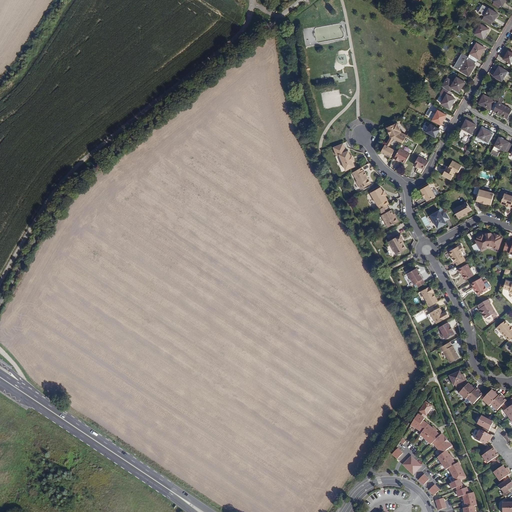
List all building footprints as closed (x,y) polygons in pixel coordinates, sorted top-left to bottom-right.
[(482,15),(492,21),(493,21),(498,13),(486,7),(482,15)] [(478,18),(490,25),(492,21),(482,15),(481,14),(478,18)] [(483,39),(489,29),(480,24),(475,34),(483,39)] [(468,57),(476,62),(478,59),(479,59),(485,48),(476,43),(468,57)] [(511,64),(511,61),(511,52),(508,51),(503,59),(511,64)] [(475,65),(476,62),(468,57),(463,54),(461,57),(467,60),(460,71),(469,76),(475,65)] [(502,81),(508,72),(499,67),(493,76),(502,81)] [(459,92),(466,82),(457,77),(451,87),(459,92)] [(450,96),(452,92),(444,88),(441,93),(442,99),(444,100),(441,104),(450,109),(456,99),(450,96)] [(490,109),(494,111),(501,98),(497,96),(495,101),(484,95),(479,104),(490,110),(490,109)] [(501,98),(494,111),(496,112),(496,113),(508,119),(511,110),(511,109),(502,104),(504,100),(501,98)] [(441,125),(447,115),(438,110),(432,121),(441,125)] [(472,134),(476,125),(466,120),(462,128),(472,134)] [(397,123),(387,127),(391,137),(391,136),(394,138),(401,142),(405,136),(404,134),(402,133),(397,123)] [(441,129),(431,124),(426,132),(436,137),(441,129)] [(488,142),(492,134),(483,129),(478,137),(488,142)] [(505,151),(509,143),(499,137),(491,153),(498,156),(500,152),(498,151),(499,148),(505,151)] [(344,143),(333,147),(337,155),(340,154),(342,159),(341,161),(342,164),(344,164),(346,170),(355,166),(353,160),(351,156),(349,150),(347,151),(344,143)] [(395,150),(389,147),(386,145),(385,145),(381,152),(391,157),(395,150)] [(400,149),(394,159),(398,161),(399,159),(400,160),(400,161),(405,163),(410,154),(400,149)] [(424,170),(428,162),(418,156),(414,165),(418,167),(424,170)] [(90,164),(83,157),(73,165),(80,173),(90,164)] [(446,169),(443,175),(451,179),(453,175),(454,176),(456,171),(459,172),(462,166),(453,161),(449,167),(447,169),(446,169)] [(361,167),(352,172),(357,180),(357,182),(360,188),(362,188),(371,183),(368,178),(366,176),(367,176),(364,170),(363,171),(361,167)] [(436,196),(429,185),(421,189),(423,192),(422,193),(425,197),(426,197),(428,200),(436,196)] [(387,205),(389,203),(387,200),(388,200),(385,195),(383,191),(380,187),(371,192),(380,209),(387,205)] [(491,204),(494,193),(479,189),(476,200),(481,201),(481,202),(487,204),(487,203),(491,204)] [(511,207),(511,196),(504,193),(501,203),(506,205),(505,205),(510,207),(511,207)] [(467,202),(455,208),(457,213),(456,214),(459,219),(466,215),(465,214),(467,213),(471,210),(467,202)] [(380,209),(379,209),(382,215),(381,216),(388,227),(398,222),(395,217),(394,218),(393,215),(393,214),(391,210),(390,211),(387,205),(380,209)] [(445,221),(450,218),(445,210),(441,212),(439,210),(431,215),(438,228),(447,223),(445,221)] [(477,242),(472,245),(476,252),(487,247),(488,247),(490,247),(492,246),(498,248),(502,237),(500,236),(500,235),(494,233),(494,234),(491,233),(491,234),(487,234),(486,233),(484,234),(483,233),(477,236),(478,238),(475,239),(477,242)] [(406,249),(403,244),(401,241),(402,240),(403,239),(401,235),(389,241),(396,254),(406,249)] [(511,241),(507,239),(503,250),(511,253),(511,241)] [(455,261),(457,264),(465,260),(457,246),(448,251),(451,255),(452,255),(453,257),(452,257),(454,261),(455,261)] [(473,275),(467,263),(458,268),(460,272),(461,272),(465,279),(473,275)] [(418,288),(425,284),(416,269),(408,274),(414,285),(416,284),(418,288)] [(480,277),(471,282),(473,286),(476,291),(478,295),(487,289),(480,277)] [(511,280),(511,281),(511,282),(505,279),(502,287),(509,289),(509,290),(511,291),(511,280)] [(429,307),(438,303),(432,293),(431,291),(432,291),(430,287),(421,292),(427,302),(426,303),(429,307)] [(488,298),(477,305),(479,308),(481,307),(483,312),(482,315),(484,317),(486,318),(491,315),(492,317),(496,314),(490,302),(488,298)] [(440,313),(441,312),(439,308),(430,314),(436,324),(445,319),(442,314),(441,314),(440,313)] [(499,331),(509,341),(511,338),(511,337),(511,327),(510,326),(508,324),(505,320),(496,327),(499,331)] [(448,323),(439,328),(445,340),(454,334),(452,331),(453,331),(450,326),(448,323)] [(450,342),(440,348),(442,352),(444,351),(450,363),(459,358),(457,353),(456,353),(455,351),(455,350),(453,346),(452,346),(450,342)] [(457,384),(462,382),(466,381),(464,376),(462,377),(461,375),(460,372),(449,376),(454,386),(457,384)] [(467,398),(475,389),(473,387),(471,386),(469,383),(466,386),(462,390),(459,393),(466,399),(467,398)] [(481,397),(483,395),(483,394),(476,388),(475,389),(467,398),(474,404),(481,397)] [(491,404),(499,396),(496,394),(495,392),(492,390),(486,397),(483,399),(483,400),(490,406),(491,404)] [(502,406),(506,401),(507,401),(500,394),(499,396),(491,404),(498,410),(502,406)] [(426,411),(427,412),(433,402),(426,398),(420,408),(421,408),(426,411)] [(418,410),(411,422),(417,426),(423,417),(423,418),(425,415),(424,414),(419,411),(418,410)] [(494,422),(491,420),(482,416),(478,424),(490,430),(491,427),(492,425),(494,422)] [(422,429),(429,421),(423,418),(423,417),(417,426),(422,429)] [(420,432),(426,437),(436,425),(433,423),(432,424),(429,421),(422,429),(420,432)] [(431,442),(433,440),(440,432),(437,429),(438,428),(436,425),(426,437),(431,442)] [(492,436),(480,429),(475,439),(485,444),(487,441),(488,439),(490,440),(492,436)] [(433,440),(437,445),(448,437),(442,430),(440,432),(433,440)] [(506,433),(503,437),(508,442),(511,438),(506,433)] [(437,445),(442,451),(447,448),(453,443),(448,437),(437,445)] [(398,446),(395,449),(400,454),(403,451),(398,446)] [(438,455),(442,461),(453,454),(451,451),(450,452),(447,448),(442,451),(438,455)] [(491,450),(486,453),(482,456),(488,463),(499,455),(494,448),(491,450)] [(411,454),(408,457),(413,462),(416,459),(411,454)] [(442,461),(446,467),(449,466),(456,461),(453,457),(454,456),(453,454),(442,461)] [(405,459),(402,462),(408,468),(410,465),(405,459)] [(416,459),(413,462),(418,467),(421,464),(416,459)] [(449,466),(452,473),(462,467),(459,460),(456,461),(449,466)] [(410,465),(408,468),(413,473),(416,470),(410,465)] [(500,481),(503,479),(508,475),(511,473),(508,469),(507,470),(505,469),(503,465),(494,472),(500,481)] [(452,473),(456,479),(460,477),(461,477),(462,477),(463,477),(466,476),(466,475),(462,467),(452,473)] [(424,472),(421,475),(426,480),(429,477),(424,472)] [(462,484),(463,483),(461,477),(460,477),(456,479),(450,482),(452,487),(457,486),(462,484)] [(511,480),(511,481),(510,478),(505,481),(499,485),(504,493),(508,490),(511,487),(511,480)] [(434,483),(431,486),(437,491),(438,490),(440,488),(434,483)] [(458,489),(456,490),(459,495),(463,494),(469,492),(467,485),(463,487),(458,489)] [(431,486),(429,489),(434,494),(437,491),(431,486)] [(463,494),(464,499),(475,497),(474,490),(469,492),(463,494)] [(475,497),(464,499),(466,506),(474,505),(477,504),(475,497)] [(511,511),(511,500),(509,500),(509,502),(507,502),(503,502),(503,511),(511,511)]
